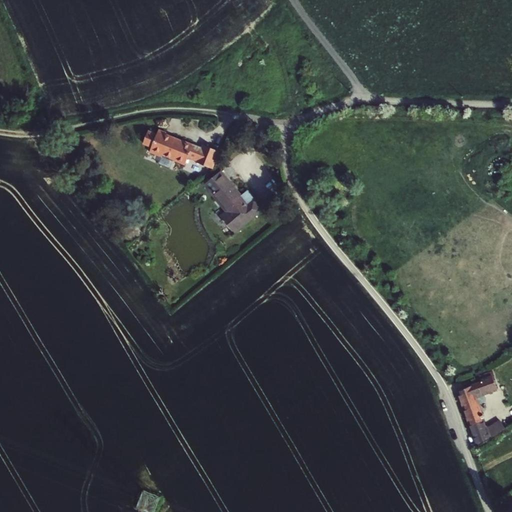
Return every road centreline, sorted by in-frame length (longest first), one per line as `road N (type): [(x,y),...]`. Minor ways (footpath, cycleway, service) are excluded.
road 1 (unclassified): [(490,511),(445,390),(313,220),(290,176),(286,142),(304,117),(351,102),(511,105)]
road 2 (track): [(291,127),(192,108),(44,130),(0,128)]
